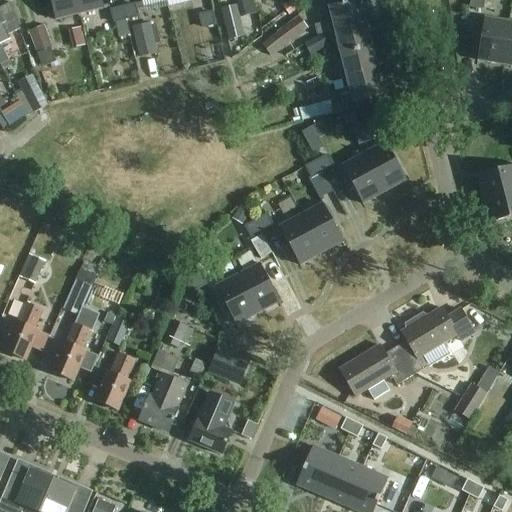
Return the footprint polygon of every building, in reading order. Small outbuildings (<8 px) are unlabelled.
[(47,0),(53,20),(77,14),(73,0),(47,0)] [(73,0),(77,14),(101,8),(99,0),(73,0)] [(188,0),(140,0),(137,1),(142,24),(192,12),(188,0)] [(283,8),(277,0),(268,7),(276,17),(285,10),(283,8)] [(330,32),(367,23),(360,0),(358,0),(330,7),(333,20),(328,22),(328,24),(317,27),(318,35),(330,32)] [(471,0),(470,8),(483,10),(484,0),(471,0)] [(293,1),(283,8),(285,10),(289,16),(299,9),(293,1)] [(0,47),(1,47),(11,41),(9,35),(20,30),(10,3),(0,7),(0,47)] [(134,4),(122,7),(126,21),(138,18),(134,4)] [(122,7),(111,10),(114,24),(116,23),(126,21),(122,7)] [(230,42),(245,38),(238,7),(223,10),(230,42)] [(213,13),(199,16),(202,30),(216,27),(213,13)] [(272,58),(310,30),(300,17),(263,45),(272,58)] [(477,62),(502,66),(508,24),(484,20),(477,62)] [(338,41),(341,54),(373,47),(367,23),(330,32),(333,42),(338,41)] [(502,66),(511,67),(511,24),(508,24),(502,66)] [(141,60),(159,55),(152,25),(134,29),(141,60)] [(46,27),(31,32),(39,55),(51,50),(54,49),(46,27)] [(322,38),(305,47),(311,59),(328,50),(322,38)] [(1,47),(0,47),(0,65),(9,61),(1,47)] [(373,47),(341,54),(345,67),(339,69),(342,79),(378,70),(373,47)] [(51,50),(39,55),(43,68),(55,64),(51,50)] [(378,70),(342,79),(345,89),(350,88),(353,101),(384,94),(378,70)] [(18,83),(29,105),(43,98),(33,76),(18,83)] [(290,101),(330,85),(326,76),(287,92),(290,101)] [(330,93),(334,107),(346,104),(342,90),(330,93)] [(315,106),(299,110),(302,121),(318,117),(315,106)] [(3,125),(10,135),(22,127),(15,117),(3,125)] [(312,127),(302,133),(313,154),(323,148),(312,127)] [(356,132),(360,145),(374,141),(371,128),(356,132)] [(384,192),(405,180),(385,143),(363,155),(384,192)] [(329,154),(318,160),(324,172),(335,166),(329,154)] [(362,204),(384,192),(363,155),(341,167),(362,204)] [(324,172),(318,160),(307,166),(313,178),(324,172)] [(511,167),(478,176),(484,200),(511,192),(511,167)] [(511,192),(484,200),(490,224),(511,218),(511,192)] [(242,205),(234,218),(245,225),(253,212),(242,205)] [(320,254),(342,243),(323,205),(301,217),(320,254)] [(268,214),(256,220),(263,232),(274,226),(268,214)] [(298,266),(320,254),(301,217),(278,228),(298,266)] [(263,232),(256,220),(245,226),(252,238),(263,232)] [(19,278),(34,285),(44,262),(29,256),(19,278)] [(257,314),(280,302),(260,264),(238,276),(257,314)] [(84,307),(96,278),(80,272),(64,312),(79,318),(84,307)] [(190,279),(196,291),(207,285),(201,273),(190,279)] [(235,325),(257,314),(238,276),(216,287),(235,325)] [(16,322),(3,351),(25,360),(31,348),(42,353),(49,336),(38,331),(34,329),(43,309),(28,303),(19,323),(16,322)] [(101,314),(84,307),(79,318),(77,323),(92,330),(94,331),(101,314)] [(406,341),(396,347),(413,374),(427,366),(422,357),(452,339),(457,336),(460,341),(475,333),(473,330),(461,309),(447,317),(441,307),(427,316),(423,312),(404,323),(405,329),(401,332),(406,341)] [(122,349),(131,326),(118,321),(109,343),(122,349)] [(189,346),(195,331),(174,322),(165,344),(180,350),(183,343),(189,346)] [(63,342),(51,371),(73,381),(80,366),(90,371),(96,356),(83,350),(92,330),(77,323),(76,323),(67,343),(63,342)] [(379,344),(338,369),(355,396),(366,389),(373,400),(389,391),(382,380),(390,375),(395,385),(413,374),(396,347),(385,354),(379,344)] [(218,347),(207,374),(240,387),(251,360),(218,347)] [(127,379),(135,360),(119,353),(111,373),(108,372),(95,401),(117,411),(130,381),(127,379)] [(202,380),(208,366),(197,361),(191,375),(202,380)] [(491,367),(485,375),(494,382),(500,373),(491,367)] [(161,373),(151,396),(150,395),(140,420),(169,432),(179,407),(178,407),(187,384),(161,373)] [(464,399),(479,409),(488,395),(472,385),(464,399)] [(226,428),(236,405),(210,394),(189,441),(222,455),(232,431),(226,428)] [(471,422),(479,409),(464,399),(456,413),(471,422)] [(322,409),(316,421),(324,425),(331,413),(322,409)] [(346,418),(341,430),(349,435),(355,423),(346,418)] [(409,437),(415,426),(399,418),(393,430),(409,437)] [(355,423),(349,435),(357,439),(363,427),(355,423)] [(378,435),(372,446),(381,451),(387,439),(378,435)] [(313,447),(297,486),(308,492),(322,497),(339,458),(313,447)] [(339,458),(322,497),(340,505),(346,508),(363,469),(339,458)] [(0,511),(39,511),(53,480),(46,477),(48,472),(33,466),(23,488),(9,482),(0,501),(0,511)] [(363,469),(346,508),(356,511),(374,511),(388,480),(363,469)] [(53,480),(39,511),(79,511),(69,507),(78,485),(63,479),(61,483),(53,480)] [(465,484),(461,492),(470,496),(474,488),(465,484)] [(474,488),(470,496),(478,500),(482,492),(474,488)] [(499,496),(493,508),(500,511),(502,511),(508,501),(499,496)] [(115,511),(117,508),(99,501),(95,511),(115,511)]
